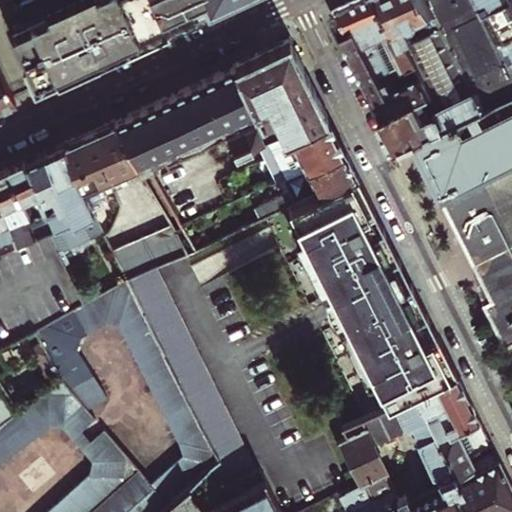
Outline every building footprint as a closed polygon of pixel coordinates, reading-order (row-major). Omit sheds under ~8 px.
[(22,0),(28,15),(31,23),(13,32),(38,84),(39,88),(74,72),(97,61),(137,43),(181,23),(205,12),(219,5),(229,0),(22,0)] [(350,9),(369,46),(391,35),(410,72),(423,66),(410,42),(388,0),(369,0),(368,0),(350,9)] [(446,25),(433,0),(388,0),(410,42),(446,25)] [(511,48),(509,43),(487,0),(433,0),(446,25),(477,87),(481,85),(493,109),(511,99),(511,48)] [(511,0),(487,0),(509,43),(511,41),(511,0)] [(388,83),(377,61),(369,46),(350,9),(335,16),(364,75),(387,119),(425,101),(438,94),(427,74),(393,91),(388,83)] [(423,66),(427,74),(438,94),(447,112),(456,126),(470,120),(493,109),(481,85),(477,87),(446,25),(410,42),(423,66)] [(232,64),(259,122),(267,138),(326,110),(315,88),(289,37),(281,41),(248,56),(232,64)] [(382,58),(377,61),(388,83),(404,75),(396,59),(385,64),(382,58)] [(16,94),(0,60),(0,105),(5,104),(17,98),(16,94)] [(136,159),(137,162),(141,161),(144,159),(149,168),(168,160),(170,163),(183,157),(182,154),(179,155),(176,148),(186,143),(191,154),(225,138),(226,137),(221,127),(244,116),(249,127),(259,122),(232,64),(192,82),(172,91),(147,103),(124,114),(117,118),(113,119),(136,159)] [(438,94),(425,101),(434,119),(447,112),(438,94)] [(403,151),(419,144),(456,126),(447,112),(434,119),(425,101),(387,119),(392,129),(403,151)] [(280,179),(345,148),(330,118),(326,110),(267,138),(259,122),(249,127),(226,137),(225,138),(234,157),(257,147),(273,182),(280,179)] [(511,228),(489,181),(511,169),(511,115),(470,136),(466,128),(473,125),(470,120),(456,126),(419,144),(436,178),(453,214),(487,284),(495,302),(491,304),(511,343),(511,342),(511,228)] [(95,178),(136,159),(113,119),(103,124),(85,132),(65,142),(75,169),(83,184),(84,183),(95,178)] [(45,151),(60,183),(67,199),(69,203),(75,217),(95,208),(84,183),(83,184),(75,169),(65,142),(59,145),(45,151)] [(252,208),(257,219),(268,214),(289,204),(357,172),(354,166),(345,148),(280,179),(285,190),(253,205),(254,207),(252,208)] [(36,155),(26,159),(41,191),(60,183),(45,151),(36,155)] [(41,191),(26,159),(21,162),(9,168),(24,199),(32,215),(49,207),(41,191)] [(24,199),(9,168),(3,170),(0,171),(0,196),(5,208),(24,199)] [(511,228),(511,169),(489,181),(511,228)] [(301,226),(380,385),(388,401),(391,399),(415,388),(456,369),(451,360),(406,270),(402,261),(376,210),(357,172),(289,204),(301,226)] [(95,208),(96,209),(106,204),(95,178),(84,183),(95,208)] [(67,199),(60,183),(41,191),(49,207),(51,211),(69,203),(67,199)] [(0,242),(3,250),(22,242),(13,224),(1,229),(0,226),(0,210),(3,215),(7,212),(5,208),(0,196),(0,242)] [(24,199),(5,208),(7,212),(13,224),(32,215),(24,199)] [(69,203),(51,211),(55,220),(58,225),(75,217),(69,203)] [(49,229),(57,249),(104,228),(96,209),(95,208),(75,217),(58,225),(52,228),(49,229)] [(40,233),(32,215),(13,224),(22,242),(40,233)] [(172,223),(114,250),(126,279),(159,264),(187,251),(172,223)] [(380,385),(301,226),(294,229),(324,290),(324,294),(324,298),(326,301),(326,304),(327,306),(328,308),(329,310),(331,314),(333,317),(335,320),(337,322),(338,323),(340,325),(342,327),(373,389),(380,385)] [(0,251),(0,350),(34,331),(66,313),(78,306),(82,304),(57,249),(49,229),(40,233),(22,242),(3,250),(0,251)] [(159,264),(126,279),(143,313),(150,327),(157,341),(164,354),(171,367),(177,380),(184,393),(191,406),(197,419),(204,432),(218,460),(226,477),(255,464),(159,264)] [(119,282),(90,299),(103,324),(105,323),(118,325),(143,313),(126,279),(119,282)] [(78,306),(92,330),(103,324),(90,299),(82,304),(78,306)] [(79,338),(92,330),(78,306),(66,313),(79,338)] [(77,350),(79,338),(66,313),(34,331),(56,363),(77,350)] [(150,327),(143,313),(118,325),(126,340),(150,327)] [(126,340),(133,354),(157,341),(150,327),(126,340)] [(0,426),(65,375),(63,374),(56,363),(34,331),(0,350),(0,426)] [(133,354),(139,367),(164,354),(157,341),(133,354)] [(84,361),(77,350),(56,363),(63,374),(84,361)] [(139,367),(146,379),(171,367),(164,354),(139,367)] [(71,385),(92,372),(84,361),(63,374),(65,375),(71,385)] [(146,379),(153,393),(177,380),(171,367),(146,379)] [(415,388),(436,434),(460,422),(478,413),(471,400),(461,379),(456,369),(415,388)] [(71,385),(80,396),(100,384),(92,372),(71,385)] [(65,375),(0,426),(0,461),(53,421),(62,423),(74,440),(87,458),(87,475),(47,511),(89,511),(132,471),(102,429),(90,438),(86,432),(82,426),(94,417),(88,407),(80,396),(71,385),(65,375)] [(177,380),(153,393),(160,406),(184,393),(177,380)] [(100,384),(80,396),(88,407),(107,394),(100,384)] [(461,486),(436,434),(415,388),(391,399),(404,429),(407,432),(412,434),(414,433),(433,472),(434,473),(438,473),(445,486),(415,500),(410,488),(398,494),(400,498),(401,497),(407,510),(414,506),(416,511),(465,511),(455,489),(461,486)] [(184,393),(160,406),(166,419),(191,406),(184,393)] [(385,438),(404,429),(391,399),(388,401),(366,411),(362,413),(367,424),(346,434),(339,437),(359,481),(386,468),(391,465),(382,445),(387,442),(385,438)] [(197,419),(191,406),(166,419),(173,432),(197,419)] [(492,443),(478,413),(460,422),(475,451),(492,443)] [(197,419),(173,432),(179,445),(204,432),(197,419)] [(506,511),(511,509),(511,481),(492,443),(475,451),(460,422),(436,434),(461,486),(455,489),(465,511),(506,511)] [(218,460),(204,432),(179,445),(179,457),(178,458),(196,479),(218,460)] [(190,484),(196,479),(178,458),(166,467),(184,489),(190,484)] [(281,511),(259,462),(255,464),(226,477),(218,460),(196,479),(190,484),(203,511),(281,511)] [(184,489),(166,467),(154,477),(172,499),(184,489)] [(400,498),(398,494),(386,468),(359,481),(366,497),(369,502),(375,499),(372,495),(387,488),(398,511),(416,511),(414,506),(407,510),(401,497),(400,498)] [(143,487),(132,471),(89,511),(157,511),(159,510),(143,487)] [(143,487),(159,510),(172,499),(154,477),(143,487)] [(380,511),(379,508),(373,511),(371,511),(355,511),(352,504),(366,497),(359,481),(353,484),(339,490),(349,511),(380,511)] [(203,511),(190,484),(184,489),(172,499),(159,510),(157,511),(203,511)]
